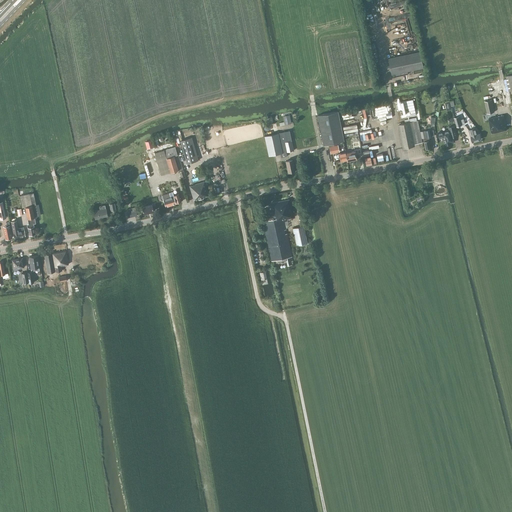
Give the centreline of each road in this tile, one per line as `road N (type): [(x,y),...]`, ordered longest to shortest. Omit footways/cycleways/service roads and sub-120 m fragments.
road 1 (tertiary): [(0,251),(511,141)]
road 2 (track): [(237,199),(258,302),(286,323),(325,511)]
